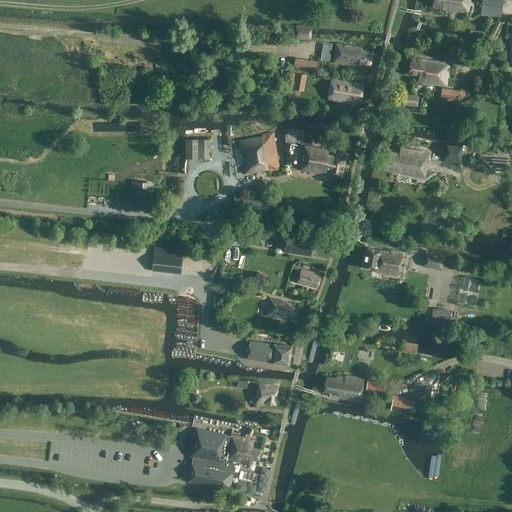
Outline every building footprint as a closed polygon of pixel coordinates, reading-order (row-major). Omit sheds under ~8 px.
[(449,10),(468,12),(469,0),(433,0),(433,7),(444,9),(449,10)] [(310,39),(310,34),(311,26),(296,26),(296,38),(310,39)] [(354,63),(370,66),(372,52),(361,50),(361,48),(336,44),(333,62),(354,65),(354,63)] [(315,71),(316,62),(295,58),(294,67),(315,71)] [(418,81),(446,85),(449,63),(422,59),(421,63),(410,61),(408,74),(419,75),(418,81)] [(293,89),(303,91),(306,75),(295,73),(293,89)] [(345,102),(360,103),(363,85),(332,80),(328,100),(345,102)] [(460,90),(442,88),(440,100),(458,102),(460,90)] [(403,105),(416,107),(418,96),(404,94),(403,105)] [(262,137),(254,138),(239,141),(240,148),(244,148),(247,165),(243,166),(245,173),(268,169),(262,137)] [(210,158),(210,139),(186,140),(186,158),(210,158)] [(444,159),(443,163),(459,164),(459,160),(460,160),(461,147),(446,145),(444,145),(443,158),(444,159)] [(341,177),(345,158),(327,155),(328,150),(304,146),(300,170),(328,174),(328,175),(341,177)] [(385,170),(425,177),(429,152),(407,147),(405,148),(400,147),(400,151),(397,151),(396,153),(389,152),(385,170)] [(134,184),(132,201),(149,203),(151,186),(134,184)] [(268,203),(263,202),(263,200),(242,198),(241,213),(267,216),(268,203)] [(312,239),(287,235),(284,251),(310,255),(312,239)] [(180,274),(182,258),(183,250),(155,247),(154,255),(152,271),(180,274)] [(376,272),(398,276),(402,254),(367,248),(363,267),(377,270),(376,272)] [(429,267),(436,268),(437,266),(442,267),(444,258),(431,255),(429,267)] [(405,267),(411,267),(411,262),(417,262),(417,256),(406,256),(405,267)] [(301,269),(297,282),(317,288),(321,275),(301,269)] [(221,272),(220,279),(232,280),(233,274),(221,272)] [(250,293),(261,295),(262,287),(251,285),(250,293)] [(288,316),(297,318),(299,308),(290,306),(291,303),(286,302),(269,298),(266,315),(287,319),(288,316)] [(449,320),(450,312),(450,310),(432,309),(431,319),(449,320)] [(225,319),(225,315),(217,314),(215,323),(227,325),(228,320),(225,319)] [(271,363),(289,365),(292,346),(273,344),(273,345),(251,342),(249,359),(271,362),(271,363)] [(399,352),(413,354),(414,345),(400,343),(399,352)] [(337,397),(360,401),(363,379),(342,375),(342,377),(337,376),(336,378),(326,377),(324,391),(330,392),(329,396),(337,398),(337,397)] [(366,379),(365,390),(383,392),(384,382),(366,379)] [(265,403),(275,405),(278,386),(260,383),(259,384),(257,383),(256,388),(259,388),(257,398),(251,397),(250,402),(256,403),(255,408),(265,403)] [(393,396),(390,411),(412,415),(414,400),(393,396)] [(155,424),(144,423),(142,445),(153,446),(155,424)] [(249,427),(245,434),(251,437),(255,430),(249,427)] [(234,475),(236,462),(250,465),(252,459),(258,461),(261,449),(251,447),(253,442),(247,438),(230,435),(230,436),(225,435),(225,434),(196,428),(190,456),(194,457),(193,462),(192,462),(188,481),(228,490),(229,484),(230,485),(233,475),(234,475)] [(263,494),(266,469),(257,468),(255,493),(263,494)]
